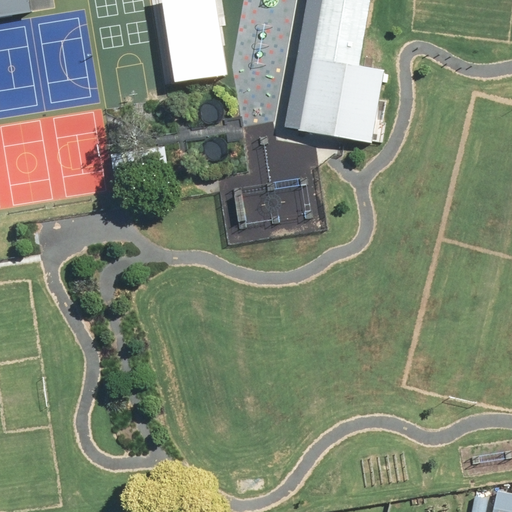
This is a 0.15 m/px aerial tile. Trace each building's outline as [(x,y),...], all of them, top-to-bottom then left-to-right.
[(38,0),(0,0),(0,30),(42,23),(38,0)] [(159,0),(172,83),(227,75),(215,0),(159,0)] [(310,0),(292,137),(371,150),(390,0),(310,0)] [(171,147),(113,156),(118,190),(176,181),(171,147)] [(511,511),(511,491),(482,486),(477,511),(511,511)]
